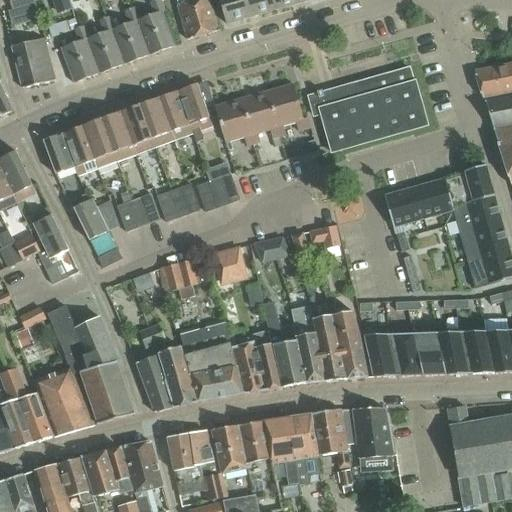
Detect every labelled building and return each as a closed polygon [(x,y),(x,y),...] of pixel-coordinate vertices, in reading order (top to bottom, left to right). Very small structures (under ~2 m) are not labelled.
[(35,4),(33,0),(8,0),(11,11),(35,4)] [(133,7),(131,8),(148,55),(174,46),(161,11),(163,9),(159,0),(152,0),(149,1),(154,13),(137,19),(133,7)] [(192,0),(176,5),(186,40),(218,31),(208,0),(192,0)] [(218,0),(226,24),(251,17),(245,0),(218,0)] [(272,0),(245,0),(251,17),(275,10),(272,0)] [(300,3),(298,0),(272,0),(275,10),(300,3)] [(108,17),(106,17),(123,64),(148,55),(131,8),(124,11),(128,23),(112,28),(108,17)] [(83,26),(81,27),(98,74),(123,64),(106,17),(98,20),(103,32),(87,38),(83,26)] [(72,83),(98,74),(81,27),(74,29),(78,41),(59,48),(72,83)] [(53,81),(43,39),(11,47),(21,89),(53,81)] [(511,64),(474,72),(482,97),(511,92),(511,64)] [(426,125),(414,81),(412,81),(408,68),(322,93),(322,90),(316,92),(317,94),(308,97),(314,115),(320,114),(331,152),(426,125)] [(197,84),(177,92),(196,143),(203,141),(200,131),(212,127),(197,84)] [(292,85),(266,92),(279,137),(285,135),(282,126),(295,122),(298,132),(310,128),(307,119),(303,120),(292,85)] [(0,116),(11,111),(0,87),(0,116)] [(173,141),(192,134),(196,143),(177,92),(158,99),(173,141)] [(266,92),(241,99),(254,144),(258,143),(256,133),(269,130),(272,139),(279,137),(266,92)] [(511,124),(511,96),(484,101),(493,128),(511,124)] [(158,99),(139,105),(152,140),(154,148),(173,141),(158,99)] [(254,144),(241,99),(215,107),(225,142),(243,137),(246,146),(254,144)] [(139,105),(119,113),(131,147),(134,155),(154,148),(152,140),(139,105)] [(119,113),(100,119),(115,162),(134,155),(131,147),(119,113)] [(100,119),(80,127),(96,169),(115,162),(100,119)] [(511,125),(493,129),(510,185),(511,184),(511,125)] [(80,127),(61,134),(73,168),(76,176),(96,169),(80,127)] [(54,175),(73,168),(61,134),(41,141),(54,175)] [(5,153),(0,155),(0,168),(15,201),(34,191),(30,183),(31,183),(14,150),(6,155),(5,153)] [(443,179),(451,208),(493,196),(485,165),(464,171),(464,173),(443,179)] [(0,208),(15,201),(0,168),(0,208)] [(229,205),(240,201),(239,200),(234,185),(231,177),(231,175),(222,178),(220,179),(229,205)] [(210,182),(208,183),(217,209),(229,205),(220,179),(210,182)] [(422,219),(452,211),(451,208),(443,179),(413,188),(422,219)] [(206,213),(217,209),(208,183),(197,187),(206,213)] [(191,185),(179,189),(189,215),(201,211),(191,185)] [(392,228),(422,219),(413,188),(383,196),(392,228)] [(179,189),(169,193),(178,219),(189,215),(179,189)] [(165,223),(178,219),(169,193),(156,197),(165,223)] [(69,202),(72,208),(87,201),(84,194),(69,202)] [(151,194),(139,198),(149,225),(160,221),(151,194)] [(452,211),(459,235),(501,223),(493,196),(451,208),(452,211)] [(139,198),(128,203),(137,229),(149,225),(139,198)] [(87,201),(72,208),(89,241),(103,234),(95,208),(96,208),(91,199),(87,201)] [(109,202),(96,208),(95,208),(103,234),(118,227),(109,202)] [(125,233),(137,229),(128,203),(116,207),(125,233)] [(32,225),(34,229),(44,250),(36,254),(46,274),(51,285),(68,277),(60,260),(51,264),(49,259),(69,250),(52,215),(32,225)] [(459,235),(466,261),(508,249),(501,223),(459,235)] [(339,246),(335,226),(310,232),(313,243),(324,241),(326,248),(339,246)] [(406,241),(403,231),(395,234),(398,244),(406,241)] [(311,256),(303,233),(291,236),(299,260),(311,256)] [(31,235),(14,242),(23,260),(39,252),(31,235)] [(282,238),(267,241),(274,260),(289,256),(282,238)] [(263,263),(274,260),(267,241),(255,244),(263,263)] [(409,250),(406,241),(398,244),(400,252),(409,250)] [(23,260),(14,242),(0,249),(0,254),(7,268),(23,260)] [(239,248),(213,255),(219,281),(245,275),(245,273),(239,248)] [(122,259),(116,249),(97,258),(102,269),(122,259)] [(511,261),(508,249),(466,261),(474,289),(511,278),(511,261)] [(410,256),(402,258),(406,270),(413,268),(410,256)] [(165,293),(184,288),(201,283),(194,259),(159,268),(165,293)] [(413,268),(406,270),(409,281),(417,279),(413,268)] [(417,279),(409,281),(412,293),(420,291),(417,279)] [(21,288),(10,294),(17,306),(28,299),(21,288)] [(511,290),(511,291),(500,294),(503,302),(507,315),(511,314),(511,290)] [(0,296),(0,304),(10,300),(7,293),(0,296)] [(500,294),(489,297),(491,305),(503,302),(500,294)] [(455,301),(455,309),(467,308),(467,300),(455,301)] [(443,309),(455,309),(455,301),(443,301),(443,309)] [(407,310),(407,302),(395,303),(395,311),(407,310)] [(407,302),(407,310),(419,310),(419,302),(407,302)] [(262,305),(269,331),(272,344),(273,344),(279,365),(284,388),(306,384),(296,341),(283,343),(272,303),(262,305)] [(371,304),(359,304),(360,312),(372,311),(371,304)] [(318,305),(311,306),(314,318),(312,319),(326,382),(347,380),(331,316),(321,318),(318,305)] [(47,314),(70,368),(73,375),(80,372),(97,425),(134,414),(117,363),(118,362),(99,317),(75,328),(65,306),(47,314)] [(291,310),(296,341),(306,384),(326,382),(312,319),(314,318),(311,306),(299,308),(291,310)] [(18,317),(24,329),(14,333),(21,350),(33,345),(26,329),(45,320),(39,307),(18,317)] [(353,313),(331,316),(347,380),(368,379),(367,377),(367,376),(359,334),(358,332),(353,313)] [(243,394),(225,326),(225,323),(216,325),(215,322),(203,325),(204,329),(179,335),(185,355),(199,402),(243,394)] [(158,325),(148,329),(154,345),(164,341),(158,325)] [(144,348),(154,345),(148,329),(138,333),(144,348)] [(511,330),(488,332),(497,374),(511,373),(511,330)] [(252,335),(252,337),(251,338),(244,340),(245,346),(233,349),(244,394),(264,391),(284,388),(279,365),(273,344),(272,344),(269,331),(252,335)] [(463,332),(439,333),(448,375),(473,374),(463,332)] [(488,332),(463,332),(473,374),(497,374),(488,332)] [(439,333),(414,334),(423,376),(448,375),(439,333)] [(414,334),(389,335),(399,377),(423,376),(414,334)] [(399,377),(389,335),(363,336),(373,378),(399,377)] [(180,348),(158,355),(167,381),(166,382),(175,408),(197,402),(180,348)] [(155,413),(175,408),(166,382),(167,381),(158,355),(135,363),(155,413)] [(32,381),(37,393),(53,438),(95,425),(73,375),(70,368),(32,381)] [(16,369),(7,372),(34,443),(53,438),(37,393),(26,396),(16,369)] [(0,408),(16,449),(34,443),(7,372),(0,374),(0,376),(9,402),(0,404),(0,408)] [(511,416),(468,424),(465,407),(448,410),(451,427),(450,427),(458,479),(461,478),(462,482),(459,483),(463,508),(511,499),(511,488),(509,470),(511,469),(511,416)] [(346,445),(357,444),(359,459),(393,457),(384,409),(352,409),(353,410),(340,410),(346,445)] [(0,453),(14,449),(0,410),(0,453)] [(340,410),(310,415),(316,445),(318,456),(335,453),(338,470),(349,468),(347,452),(346,445),(340,410)] [(309,482),(308,477),(320,475),(317,457),(318,456),(316,445),(310,415),(294,417),(287,418),(300,484),(309,482)] [(287,418),(263,422),(272,464),(285,462),(289,486),(300,484),(287,418)] [(269,459),(272,464),(263,422),(239,425),(248,464),(269,459)] [(211,430),(219,461),(222,474),(249,468),(248,464),(239,425),(211,430)] [(177,484),(200,479),(205,502),(227,497),(222,474),(219,461),(213,462),(206,431),(168,438),(177,484)] [(407,433),(396,437),(401,451),(413,446),(407,433)] [(122,447),(128,466),(136,499),(139,511),(163,511),(164,511),(162,511),(152,511),(146,490),(162,486),(149,442),(122,447)] [(81,458),(94,498),(118,492),(118,494),(132,490),(120,448),(81,458)] [(79,458),(57,464),(67,497),(78,494),(82,506),(83,511),(96,511),(93,503),(79,458)] [(34,471),(46,511),(70,511),(67,497),(57,464),(34,471)] [(341,487),(352,485),(349,470),(338,472),(341,487)] [(4,482),(12,511),(19,511),(27,509),(28,511),(33,511),(22,475),(4,482)] [(12,511),(4,482),(0,482),(0,511),(12,511)] [(223,511),(258,511),(256,495),(222,501),(223,511)] [(139,511),(136,499),(117,504),(119,511),(139,511)]
